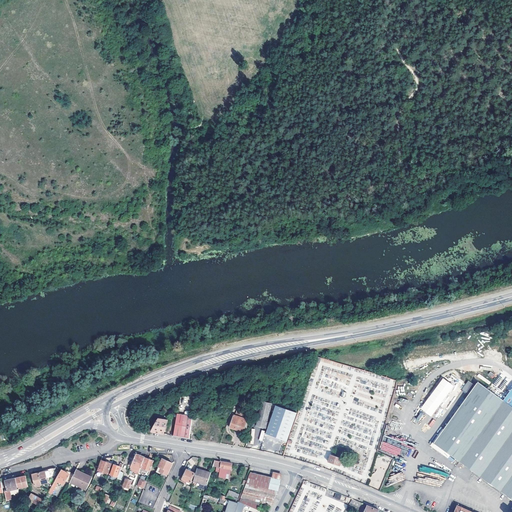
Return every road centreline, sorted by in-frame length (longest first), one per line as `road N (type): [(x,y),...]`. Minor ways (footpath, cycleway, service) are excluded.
road 1 (secondary): [(511,295),(235,354),(122,398)]
road 2 (unclassified): [(399,508),(423,450),(407,422),(427,381),(463,362),(511,372)]
road 3 (residential): [(6,471),(102,450),(122,434)]
